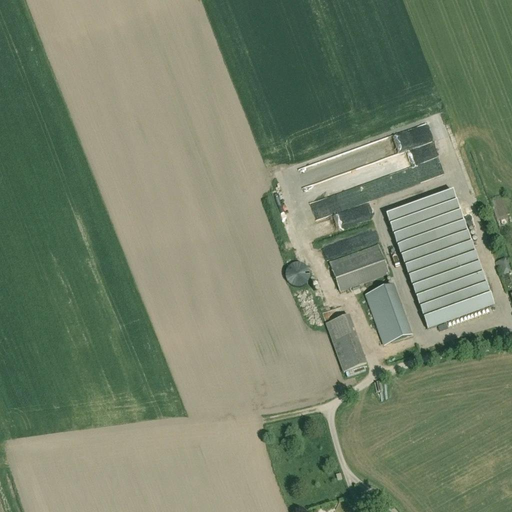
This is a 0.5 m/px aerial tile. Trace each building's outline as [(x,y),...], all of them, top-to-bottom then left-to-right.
[(381,166),(307,185),(312,204),(354,194),(355,197),(444,174),(440,157),(410,165),(407,154),(388,159),(390,166),(381,168),(381,166)] [(427,331),(493,307),(452,193),(386,217),(427,331)] [(329,233),(379,216),(373,201),(324,218),(329,233)] [(388,275),(378,246),(329,264),(340,293),(388,275)] [(510,273),(505,260),(495,264),(497,271),(501,269),(503,275),(510,273)] [(285,280),(287,284),(290,287),(293,288),(297,289),(301,288),(304,287),(307,284),(309,281),(309,277),(308,273),(306,269),(303,266),(299,265),(295,265),(291,266),(288,269),(286,273),(285,277),(285,280)] [(392,287),(365,297),(383,346),(411,336),(392,287)] [(333,321),(348,371),(372,363),(357,314),(333,321)]
